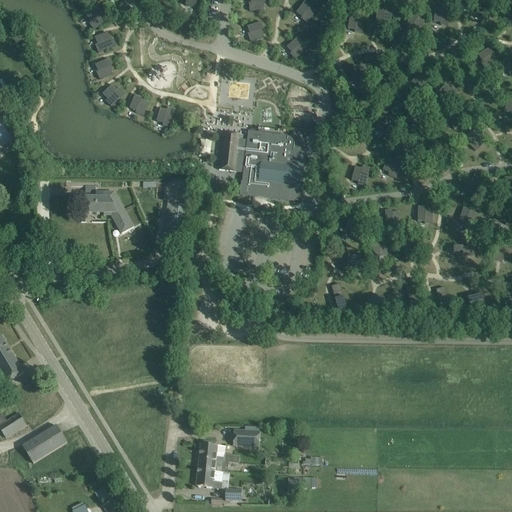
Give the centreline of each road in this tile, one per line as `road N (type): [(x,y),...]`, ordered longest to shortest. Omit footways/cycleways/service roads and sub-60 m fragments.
road 1 (unclassified): [(511,341),(279,336),(242,316),(188,263),(167,259),(7,289)]
road 2 (tertiary): [(144,511),(7,289)]
